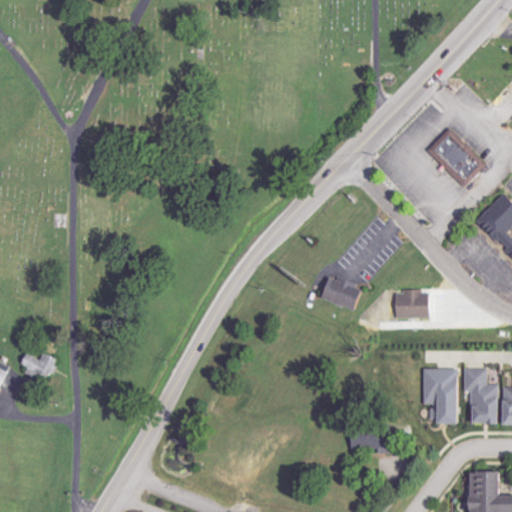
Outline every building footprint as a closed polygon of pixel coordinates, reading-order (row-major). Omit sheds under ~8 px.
[(435,151),(472,188),(494,165),(457,128),(435,151)] [(511,195),(485,218),(511,249),(511,195)] [(372,289),(337,276),(329,299),(364,311),(372,289)] [(402,292),(402,319),(438,319),(437,292),(402,292)] [(66,359),(49,354),(47,359),(31,354),(27,366),(33,367),(31,374),(58,383),(66,359)] [(15,367),(1,361),(0,363),(0,397),(1,398),(15,367)] [(469,370),(431,370),(430,405),(438,405),(437,421),(447,421),(447,425),(468,425),(469,370)] [(511,425),(511,386),(494,386),(495,371),(471,370),(470,392),(479,393),(477,424),(511,425)] [(402,453),(403,429),(364,428),(363,452),(402,453)] [(511,474),(479,473),(478,511),(511,511),(511,497),(511,474)]
